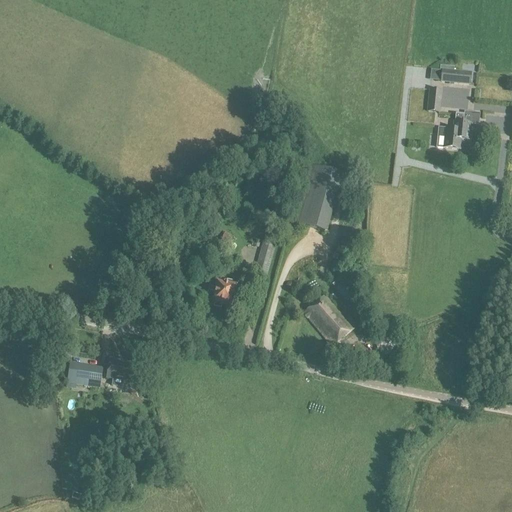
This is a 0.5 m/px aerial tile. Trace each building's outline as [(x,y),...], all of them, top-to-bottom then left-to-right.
[(442,70),(441,84),(471,87),(472,73),(442,70)] [(429,90),(427,113),(440,115),(443,91),(429,90)] [(443,129),(442,136),(445,136),(444,150),(460,151),(461,141),(468,141),(469,128),(470,128),(470,125),(479,126),(480,118),(456,115),(454,131),(447,131),(447,129),(443,129)] [(341,174),(312,166),(296,224),(325,232),(341,174)] [(253,279),(257,280),(266,282),(270,266),(271,266),(276,246),(263,243),(253,279)] [(337,279),(331,284),(335,289),(341,284),(337,279)] [(225,286),(217,285),(211,283),(209,294),(215,295),(213,304),(215,304),(214,309),(221,310),(222,306),(232,308),(236,289),(234,288),(235,284),(226,282),(225,286)] [(345,282),(336,291),(347,303),(357,294),(345,282)] [(353,316),(347,322),(326,297),(304,314),(332,348),(354,330),(355,331),(361,325),(353,316)] [(378,344),(378,346),(378,349),(379,351),(381,353),(382,355),(384,356),(387,357),(389,358),(392,358),(394,358),(397,357),(399,355),(401,354),(402,352),(403,349),(404,347),(404,344),(403,342),(402,339),(401,337),(399,335),(397,334),(395,333),(392,332),(390,332),(387,333),(385,334),(383,335),(381,337),(380,339),(379,341),(378,344)] [(384,358),(356,351),(353,364),(382,371),(384,358)] [(110,362),(108,380),(131,383),(134,365),(110,362)] [(103,371),(79,368),(76,386),(101,390),(103,371)]
